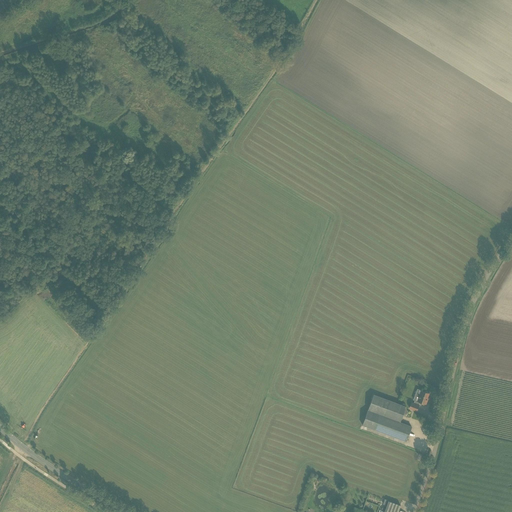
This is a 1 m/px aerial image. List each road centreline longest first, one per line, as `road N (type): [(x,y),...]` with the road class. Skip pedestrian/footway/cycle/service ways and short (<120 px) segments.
road 1 (unclassified): [(412,511),(470,312),(511,235)]
road 2 (tertiary): [(119,511),(0,425)]
